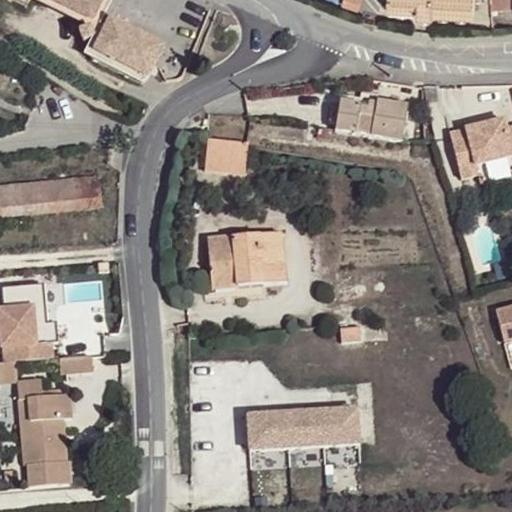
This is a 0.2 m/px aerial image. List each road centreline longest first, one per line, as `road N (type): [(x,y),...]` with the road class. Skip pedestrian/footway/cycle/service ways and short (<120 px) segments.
road 1 (residential): [(216,83),(165,116),(144,154),(138,228),(152,486)]
road 2 (residential): [(511,59),(397,49),(315,23)]
road 3 (residential): [(0,501),(152,486)]
road 4 (residential): [(216,83),(304,60),(319,45),(315,23)]
